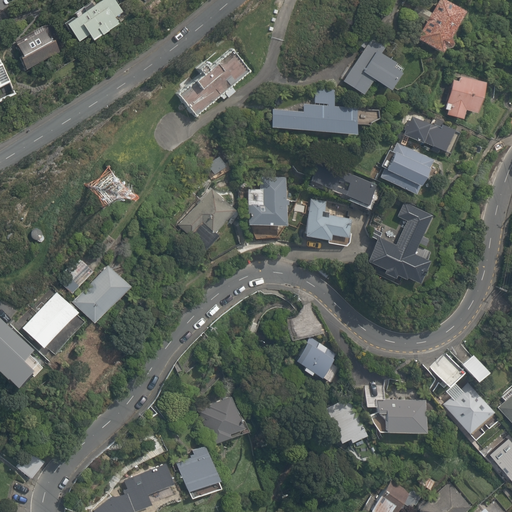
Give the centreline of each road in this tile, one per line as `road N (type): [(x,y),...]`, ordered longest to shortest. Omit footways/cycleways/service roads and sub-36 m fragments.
road 1 (residential): [(41,511),(59,464),(127,404),(197,310),(248,277),(279,274),(303,284),(384,339),(418,345),(450,330),(482,290),(511,163)]
road 2 (unclassified): [(225,0),(117,85),(0,157)]
